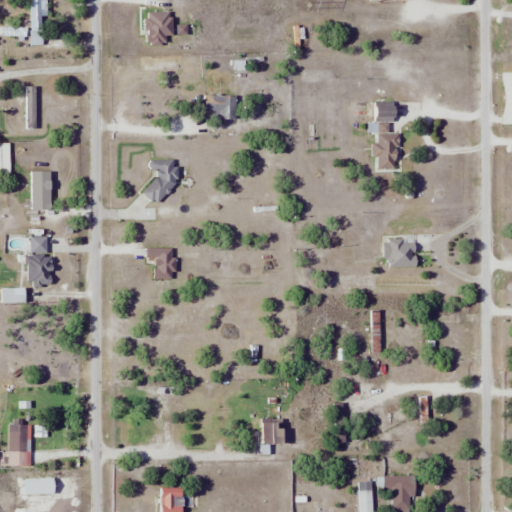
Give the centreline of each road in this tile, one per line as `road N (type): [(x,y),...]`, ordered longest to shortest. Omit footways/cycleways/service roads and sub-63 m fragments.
road 1 (residential): [(485,511),(484,0)]
road 2 (residential): [(93,0),(94,511)]
